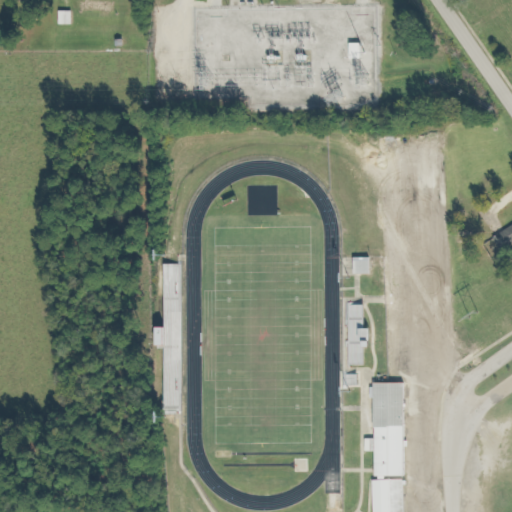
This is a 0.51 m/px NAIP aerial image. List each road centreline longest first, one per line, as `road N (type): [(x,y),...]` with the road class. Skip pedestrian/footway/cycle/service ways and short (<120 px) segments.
road 1 (residential): [(511,350),(460,387),(451,511)]
road 2 (residential): [(511,104),(439,0)]
